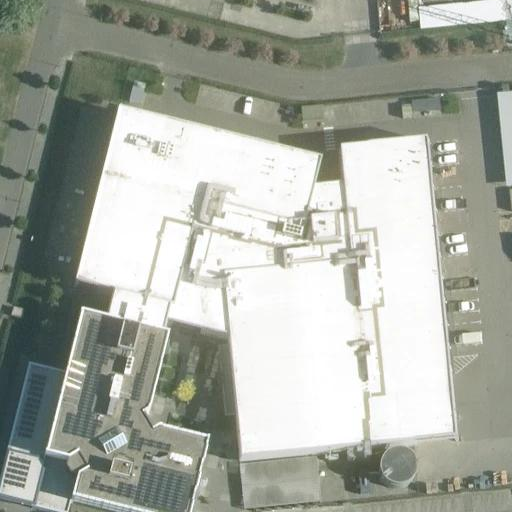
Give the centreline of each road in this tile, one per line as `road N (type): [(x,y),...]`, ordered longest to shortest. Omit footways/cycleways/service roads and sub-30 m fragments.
road 1 (unclassified): [(48,25),(306,85),(511,65)]
road 2 (unclassified): [(0,221),(48,25)]
road 3 (unknown): [(261,0),(256,17),(302,26),(356,7)]
